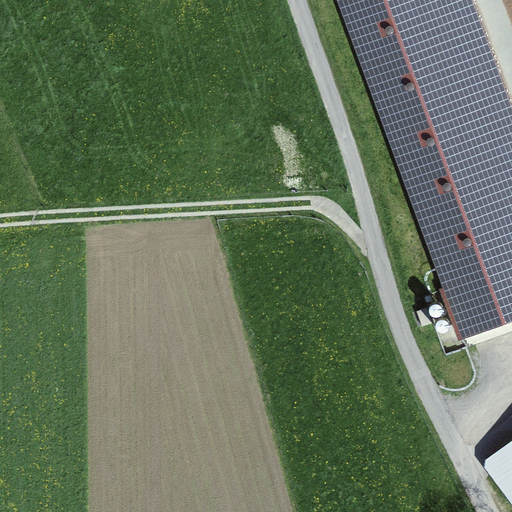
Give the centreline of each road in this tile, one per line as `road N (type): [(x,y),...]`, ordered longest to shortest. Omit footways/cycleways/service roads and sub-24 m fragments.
road 1 (unclassified): [(493,511),(398,325),(295,0)]
road 2 (track): [(377,253),(311,202),(0,224)]
